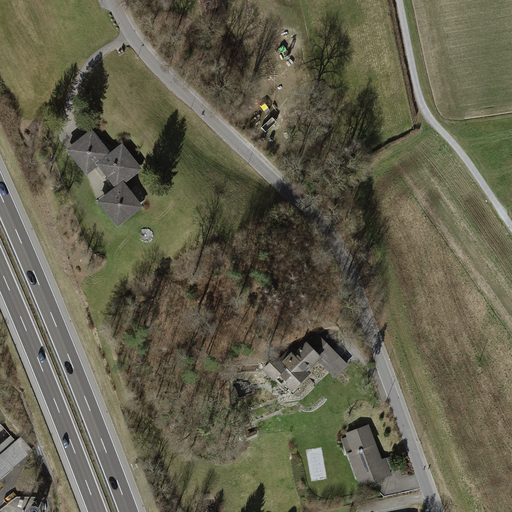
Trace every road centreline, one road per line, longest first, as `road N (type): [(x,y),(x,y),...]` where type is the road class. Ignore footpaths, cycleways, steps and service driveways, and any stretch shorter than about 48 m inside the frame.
road 1 (residential): [(112,0),(160,70),(335,247),(435,511)]
road 2 (motorway): [(129,511),(0,192)]
road 3 (motorway): [(0,268),(97,511)]
road 4 (track): [(511,227),(423,107),(399,0)]
road 5 (track): [(92,63),(235,244)]
